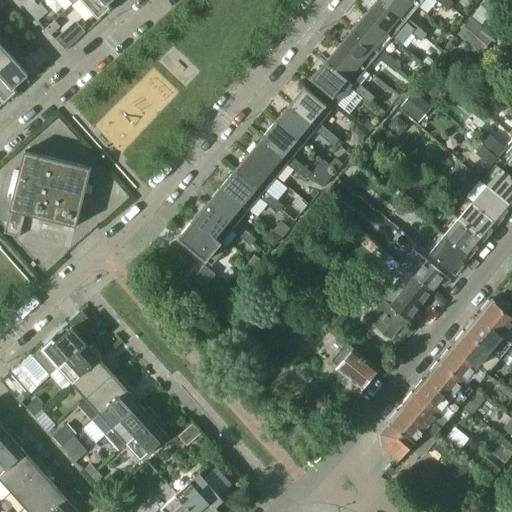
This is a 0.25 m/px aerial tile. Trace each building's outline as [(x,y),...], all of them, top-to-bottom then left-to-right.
[(38,6),(33,0),(23,0),(20,3),(29,13),(38,6)] [(81,0),(98,18),(110,7),(107,3),(110,0),(81,0)] [(405,22),(378,0),(376,0),(364,14),(392,38),(401,45),(411,33),(417,26),(408,19),(405,22)] [(410,0),(378,0),(405,22),(408,19),(418,6),(410,0)] [(453,3),(449,0),(438,0),(438,2),(447,10),(453,3)] [(40,4),(38,5),(38,6),(29,13),(37,22),(48,12),(40,4)] [(364,14),(351,30),(379,53),(381,50),(392,38),(364,14)] [(45,29),(49,34),(59,26),(54,21),(45,29)] [(427,34),(417,26),(411,33),(421,41),(427,34)] [(351,30),(338,46),(366,69),(376,56),(385,64),(391,58),(381,50),(379,53),(351,30)] [(0,68),(12,58),(4,48),(7,45),(1,39),(0,39),(0,68)] [(338,46),(325,61),(353,84),(355,81),(366,69),(338,46)] [(12,58),(0,68),(0,105),(16,91),(13,87),(27,74),(12,58)] [(400,66),(391,58),(385,64),(395,72),(400,66)] [(325,61),(311,78),(339,101),(350,88),(359,96),(365,89),(355,81),(353,84),(325,61)] [(304,87),(290,104),(317,127),(314,130),(324,138),(329,131),(320,124),(332,110),(304,87)] [(374,97),(365,89),(359,96),(369,104),(374,97)] [(414,90),(402,107),(421,120),(433,103),(414,90)] [(290,104),(276,121),(303,144),(314,130),(317,127),(290,104)] [(276,121),(262,137),(289,160),(287,163),(296,171),(302,165),(292,157),(303,144),(276,121)] [(358,127),(353,134),(354,140),(359,144),(367,135),(358,127)] [(339,140),(329,131),(324,138),(333,146),(339,140)] [(262,137),(248,154),(276,177),(287,163),(289,160),(262,137)] [(76,227),(91,168),(24,151),(4,233),(19,237),(25,214),(76,227)] [(248,154),(234,170),(262,193),(259,197),(268,204),(274,198),(265,190),(276,177),(248,154)] [(335,157),(329,165),(336,171),(343,164),(335,157)] [(311,173),(302,165),(296,171),(306,179),(311,173)] [(511,176),(500,167),(486,184),(511,205),(511,176)] [(234,170),(220,187),(248,210),(259,197),(262,193),(234,170)] [(511,206),(511,205),(486,184),(472,201),(498,223),(511,206)] [(220,187),(206,203),(234,226),(231,230),(241,238),(246,231),(237,223),(248,210),(220,187)] [(283,206),(274,198),(268,204),(278,212),(283,206)] [(498,223),(472,201),(458,218),(484,240),(498,223)] [(206,203),(193,220),(220,243),(221,242),(231,230),(234,226),(206,203)] [(484,240),(458,218),(444,235),(470,257),(484,240)] [(193,220),(178,237),(211,265),(227,247),(221,242),(220,243),(193,220)] [(356,243),(367,252),(375,243),(353,225),(348,231),(354,236),(356,243)] [(272,230),(265,239),(274,246),(281,237),(272,230)] [(256,239),(246,231),(241,238),(250,246),(256,239)] [(470,257),(444,235),(429,252),(455,275),(470,257)] [(450,280),(419,254),(406,272),(432,291),(439,282),(445,287),(450,280)] [(254,255),(247,263),(258,272),(261,269),(265,264),(254,255)] [(194,276),(206,286),(215,274),(204,265),(194,276)] [(432,291),(406,272),(394,287),(419,307),(432,291)] [(419,307),(394,287),(381,303),(404,321),(407,318),(409,320),(415,324),(421,318),(414,313),(419,307)] [(487,299),(479,308),(481,310),(478,314),(510,340),(511,337),(511,329),(507,326),(511,319),(511,315),(491,299),(489,300),(487,299)] [(404,321),(381,303),(368,320),(391,338),(404,321)] [(338,308),(328,321),(336,328),(347,315),(338,308)] [(510,340),(478,314),(474,319),(471,318),(464,327),(466,329),(465,330),(496,356),(502,349),(510,340)] [(49,375),(58,367),(85,343),(71,327),(56,341),(53,337),(32,356),(49,375)] [(496,356),(465,330),(464,332),(462,330),(454,339),(456,341),(452,345),(484,371),(489,364),(496,356)] [(85,343),(58,367),(72,383),(102,356),(97,350),(94,353),(85,343)] [(448,350),(446,349),(439,358),(441,359),(439,361),(462,380),(469,372),(477,378),(484,371),(452,345),(448,350)] [(378,369),(353,348),(336,368),(361,389),(363,386),(367,387),(372,381),(371,378),(378,369)] [(31,354),(10,372),(29,393),(49,375),(32,356),(31,354)] [(102,356),(72,383),(86,398),(112,374),(104,364),(107,361),(102,356)] [(436,361),(428,370),(430,372),(427,376),(458,402),(465,394),(456,387),(462,380),(439,361),(438,363),(436,361)] [(29,393),(10,372),(1,381),(20,402),(29,393)] [(112,374),(86,398),(99,413),(129,386),(124,381),(121,384),(112,374)] [(423,381),(421,379),(413,388),(415,390),(414,391),(437,410),(443,404),(451,410),(458,402),(427,376),(423,381)] [(106,434),(140,404),(131,395),(134,392),(129,386),(99,413),(93,419),(106,434)] [(430,420),(437,410),(414,391),(412,393),(411,392),(403,401),(405,402),(401,407),(424,426),(423,428),(433,437),(440,428),(430,420)] [(37,397),(25,407),(34,417),(46,406),(37,397)] [(126,444),(156,417),(152,411),(148,414),(140,404),(106,434),(119,449),(126,444)] [(455,455),(433,437),(423,428),(424,426),(401,407),(397,412),(395,410),(388,419),(390,421),(379,433),(382,445),(398,458),(408,446),(421,457),(430,446),(450,462),(455,455)] [(156,417),(126,444),(141,460),(167,436),(158,425),(161,422),(156,417)] [(61,446),(76,433),(67,423),(53,437),(61,446)] [(192,423),(178,436),(186,445),(200,433),(192,423)] [(0,446),(14,434),(10,429),(6,432),(0,424),(0,446)] [(453,427),(447,441),(462,447),(468,433),(453,427)] [(14,434),(0,446),(0,474),(25,452),(16,442),(19,439),(14,434)] [(73,436),(61,447),(69,456),(81,445),(73,436)] [(25,452),(0,474),(0,478),(11,491),(42,464),(37,459),(33,462),(25,452)] [(25,507),(52,483),(43,473),(46,470),(42,464),(11,491),(25,507)] [(83,471),(88,477),(96,470),(91,464),(83,471)] [(89,477),(94,484),(102,477),(97,470),(89,477)] [(218,511),(226,505),(199,474),(176,494),(191,511),(218,511)] [(52,483),(25,507),(29,511),(49,511),(69,495),(64,490),(61,492),(52,483)] [(191,511),(176,494),(156,511),(191,511)] [(78,511),(70,503),(74,500),(69,495),(49,511),(78,511)] [(91,502),(84,508),(88,511),(95,506),(91,502)]
